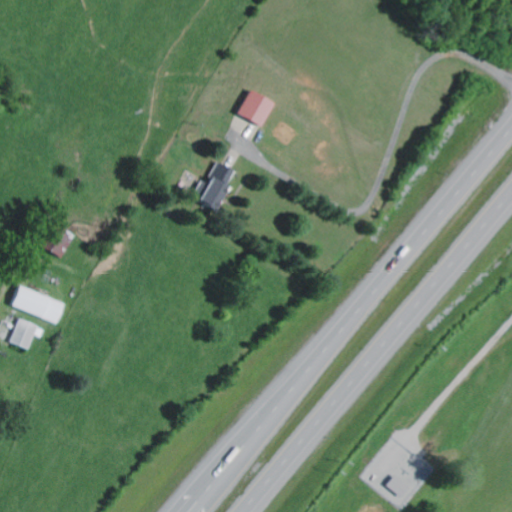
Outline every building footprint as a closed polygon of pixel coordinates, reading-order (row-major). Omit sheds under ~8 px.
[(260,128),(273,105),(250,91),(237,115),(260,128)] [(227,187),(234,172),(217,164),(199,203),(218,213),(230,188),(227,187)] [(47,253),(64,261),(75,236),(59,229),(47,253)] [(58,324),(64,302),(17,289),(11,310),(58,324)] [(34,337),(41,339),(45,330),(19,320),(10,344),(28,351),(34,337)] [(400,499),(411,489),(397,475),(386,486),(400,499)]
